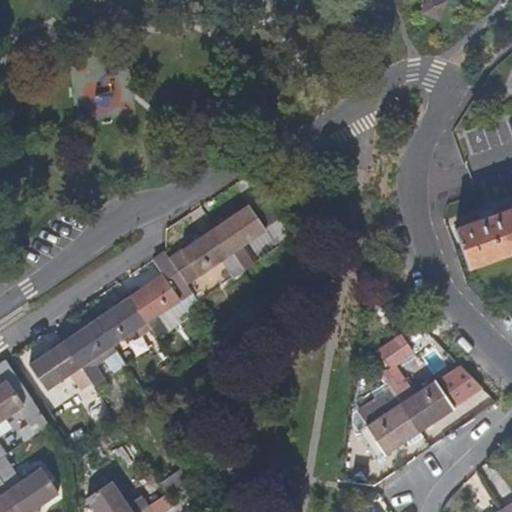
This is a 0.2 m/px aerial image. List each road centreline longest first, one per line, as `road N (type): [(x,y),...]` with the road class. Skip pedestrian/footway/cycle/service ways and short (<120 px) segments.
road 1 (residential): [(511,366),(444,293),(409,193),(415,153),(442,112),(435,82),(397,78),(349,121),(155,206)]
road 2 (residential): [(155,206),(143,251),(0,348)]
road 3 (residential): [(155,206),(0,306)]
road 4 (residential): [(511,421),(444,488),(431,511)]
